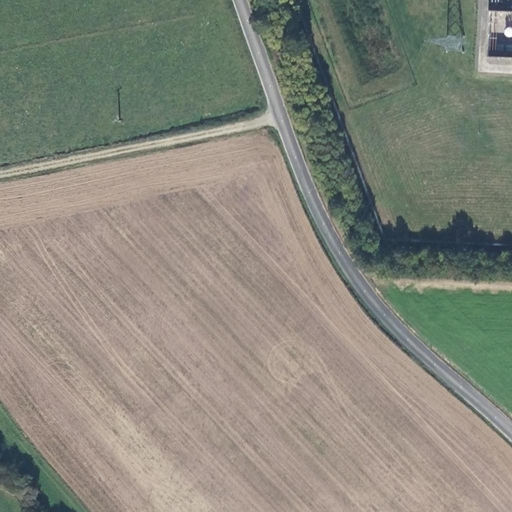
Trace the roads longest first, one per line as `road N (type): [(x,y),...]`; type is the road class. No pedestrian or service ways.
road 1 (tertiary): [(239,0),(323,221),(372,305),(511,432)]
road 2 (track): [(0,175),(280,115)]
